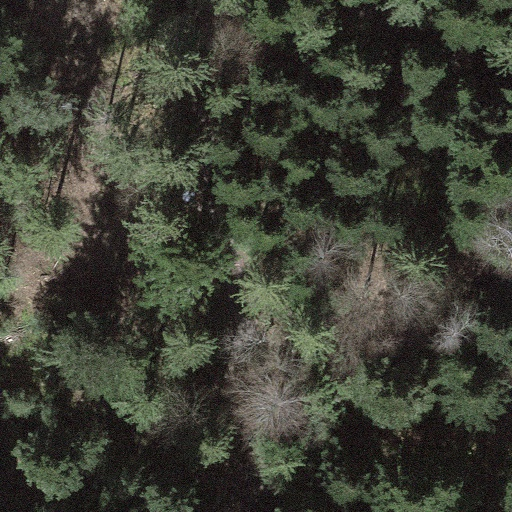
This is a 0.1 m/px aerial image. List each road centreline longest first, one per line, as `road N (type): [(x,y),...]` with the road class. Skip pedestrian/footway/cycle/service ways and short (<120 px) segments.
road 1 (track): [(187,0),(239,511)]
road 2 (track): [(277,511),(346,400),(407,337),(453,303),(511,278)]
road 3 (track): [(511,70),(392,0)]
